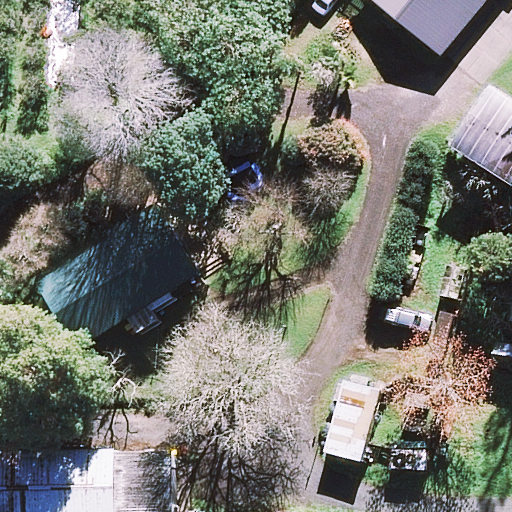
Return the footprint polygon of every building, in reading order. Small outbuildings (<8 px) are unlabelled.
[(362,0),(445,68),(499,0),(362,0)] [(511,0),(507,0),(496,14),(511,27),(511,0)] [(511,110),(492,98),(452,161),(511,198),(511,110)] [(205,282),(157,215),(41,299),(87,363),(133,330),(144,345),(161,333),(152,320),(205,282)] [(478,270),(445,265),(438,309),(472,314),(478,270)] [(511,383),(511,342),(496,342),(495,383),(511,383)] [(384,395),(348,386),(329,463),(365,472),(384,395)] [(511,393),(500,391),(491,431),(511,435),(511,393)] [(190,511),(189,475),(178,475),(178,457),(0,462),(0,511),(190,511)]
